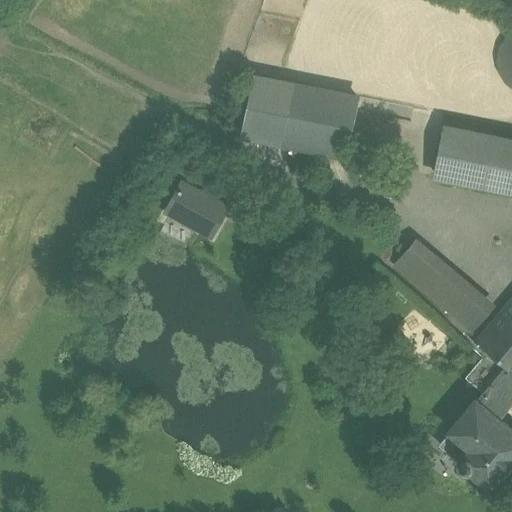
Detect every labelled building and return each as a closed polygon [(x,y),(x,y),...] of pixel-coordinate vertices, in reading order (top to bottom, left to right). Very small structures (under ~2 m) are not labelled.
[(511,22),(508,26),(504,31),(502,37),(501,42),(500,48),(502,55),(504,60),(507,66),(511,70),(511,22)] [(242,133),(345,154),(358,94),(254,73),(242,133)] [(511,137),(448,124),(438,172),(511,186),(511,137)] [(218,200),(183,180),(169,207),(204,226),(218,200)] [(489,306),(413,243),(398,261),(474,324),(489,306)] [(511,301),(482,337),(510,360),(511,361),(511,301)] [(511,361),(510,360),(483,393),(478,389),(475,393),(478,396),(451,426),(453,428),(442,441),(462,457),(461,458),(462,463),(465,466),(470,465),(471,465),(492,482),(511,457),(511,420),(502,412),(511,400),(511,361)]
